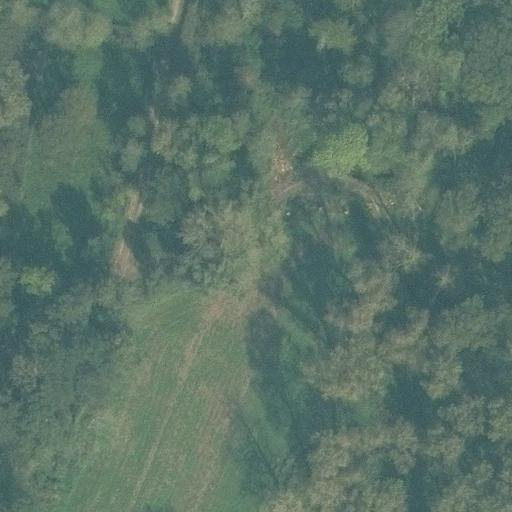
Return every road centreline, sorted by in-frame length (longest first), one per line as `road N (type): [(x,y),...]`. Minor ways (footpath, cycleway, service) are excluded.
road 1 (track): [(511,270),(386,231),(367,191),(320,178),(0,358)]
road 2 (track): [(184,0),(131,225),(101,300)]
